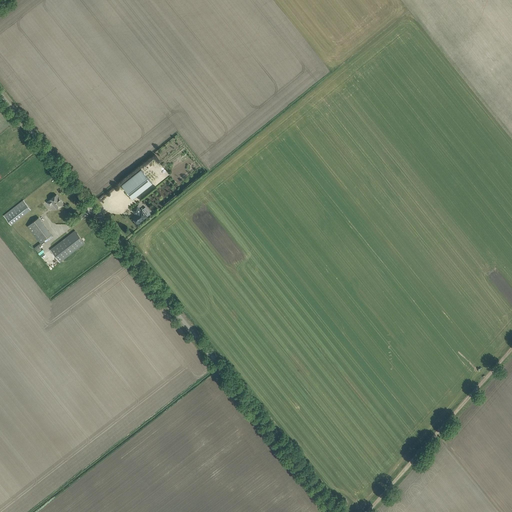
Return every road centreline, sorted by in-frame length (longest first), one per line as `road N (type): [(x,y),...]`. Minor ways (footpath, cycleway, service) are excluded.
road 1 (tertiary): [(336,511),(0,93)]
road 2 (track): [(368,511),(511,353)]
